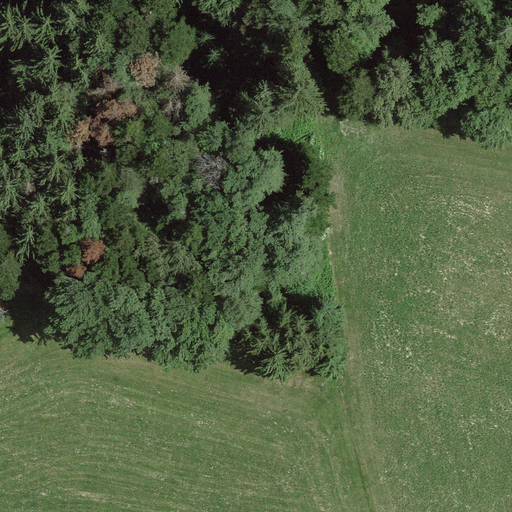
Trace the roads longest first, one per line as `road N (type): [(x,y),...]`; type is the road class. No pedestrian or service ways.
road 1 (track): [(147,0),(184,43),(288,288),(319,316)]
road 2 (track): [(382,0),(362,91),(322,145),(316,170),(319,316)]
road 3 (track): [(319,316),(378,511)]
